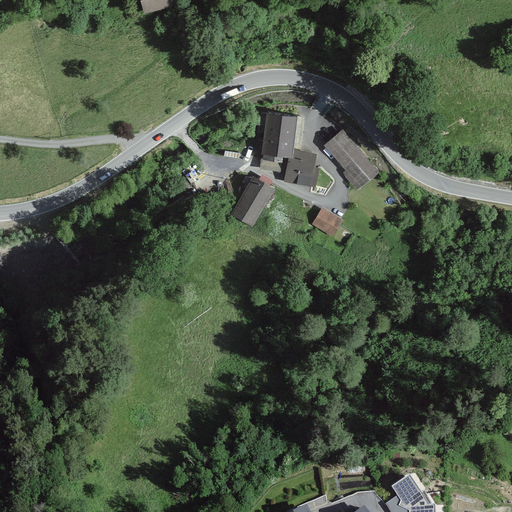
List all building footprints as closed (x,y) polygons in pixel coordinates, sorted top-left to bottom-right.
[(136,0),(141,13),(174,1),(173,0),(136,0)] [(297,110),(268,106),(261,149),(288,153),(284,180),(315,184),(320,151),(292,147),(297,110)] [(367,184),(381,171),(342,129),(328,142),(367,184)] [(232,215),(258,228),(279,188),(253,175),(232,215)] [(322,208),(314,223),(334,234),(342,220),(322,208)] [(424,495),(404,472),(386,486),(405,509),(404,511),(441,511),(441,503),(430,504),(430,495),(424,495)]
